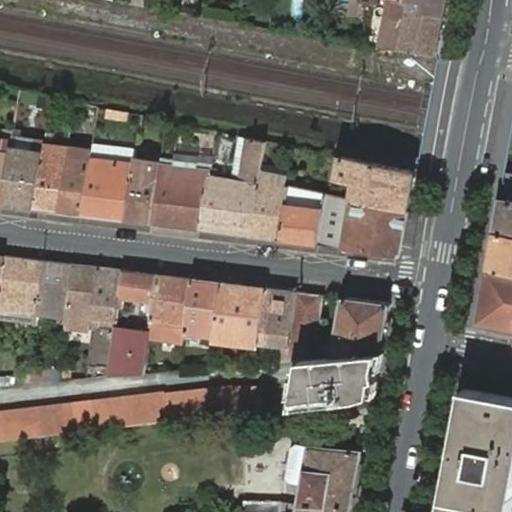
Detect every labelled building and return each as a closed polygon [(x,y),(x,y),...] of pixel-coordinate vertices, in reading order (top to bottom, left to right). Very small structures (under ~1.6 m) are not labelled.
[(390,0),(382,46),(403,49),(404,47),(438,53),(446,15),(411,8),(412,1),(408,0),(390,0)] [(411,8),(446,15),(448,0),(408,0),(412,1),(411,8)] [(52,107),(54,96),(41,94),(39,105),(52,107)] [(241,135),(234,180),(240,181),(248,136),(241,135)] [(46,140),(14,136),(13,139),(12,148),(11,150),(2,204),(35,208),(44,153),(44,152),(46,143),(46,140)] [(263,161),(267,140),(248,136),(240,181),(234,180),(217,177),(218,169),(212,167),(210,176),(201,229),(251,235),(262,170),(263,161)] [(0,203),(2,204),(11,150),(12,148),(13,139),(5,138),(4,149),(0,148),(0,203)] [(44,153),(35,208),(58,211),(68,156),(51,154),(52,144),(46,143),(44,152),(44,153)] [(68,156),(69,146),(52,144),(51,154),(68,156)] [(85,148),(69,146),(68,156),(83,158),(85,148)] [(91,159),(92,149),(85,148),(83,158),(68,156),(58,211),(82,214),(91,159)] [(210,176),(212,167),(213,163),(214,154),(201,152),(200,154),(177,151),(176,159),(162,157),(161,162),(160,167),(160,172),(151,222),(201,229),(210,176)] [(409,210),(416,171),(343,155),(338,179),(359,183),(355,200),(356,200),(409,210)] [(91,159),(82,214),(126,219),(135,169),(136,164),(91,159)] [(161,162),(137,159),(136,164),(135,169),(126,219),(151,222),(160,172),(160,167),(161,162)] [(291,166),(263,161),(262,170),(290,175),(291,166)] [(289,185),(290,175),(262,170),(251,235),(281,239),(291,186),(289,185)] [(291,186),(281,239),(318,243),(328,193),(328,192),(291,186)] [(328,193),(318,243),(347,247),(354,211),(342,209),(343,206),(337,205),(339,196),(328,193)] [(401,254),(409,210),(356,200),(355,200),(339,196),(337,205),(343,206),(342,209),(354,211),(347,247),(401,254)] [(511,200),(501,198),(495,232),(511,235),(511,200)] [(511,235),(495,232),(489,266),(511,270),(511,235)] [(1,299),(0,303),(0,308),(37,313),(44,260),(6,255),(1,299)] [(44,260),(37,313),(68,317),(74,263),(44,260)] [(68,317),(67,326),(92,330),(93,321),(94,316),(99,266),(74,263),(68,317)] [(118,319),(120,304),(121,296),(124,270),(99,266),(94,316),(93,321),(99,321),(99,317),(113,319),(112,323),(117,324),(118,319)] [(511,270),(489,266),(479,318),(479,320),(480,321),(481,321),(511,327),(511,270)] [(130,297),(155,300),(157,289),(159,274),(124,270),(121,296),(120,304),(128,305),(130,297)] [(185,341),(186,335),(187,328),(187,325),(193,278),(163,274),(161,290),(157,289),(155,300),(152,321),(152,324),(151,331),(150,336),(185,341)] [(216,331),(223,282),(193,278),(187,325),(187,328),(201,330),(216,331)] [(216,331),(215,338),(260,344),(260,340),(268,287),(223,282),(216,331)] [(283,344),(281,361),(288,360),(290,344),(297,291),(268,287),(260,340),(283,344)] [(288,360),(303,359),(316,358),(318,342),(325,295),(297,291),(290,344),(288,360)] [(335,356),(382,351),(391,304),(391,303),(390,303),(346,297),(337,346),(335,356)] [(116,338),(111,375),(145,374),(149,341),(145,340),(116,338)] [(318,342),(316,358),(335,356),(337,346),(318,342)] [(361,399),(374,396),(380,364),(382,351),(335,356),(316,358),(303,359),(300,373),(294,407),(298,406),(323,404),(358,400),(361,399)] [(165,393),(0,412),(0,440),(262,410),(262,388),(249,388),(235,387),(235,389),(221,388),(221,391),(207,389),(207,392),(193,391),(193,393),(179,392),(179,394),(165,393)] [(511,511),(511,397),(465,388),(441,511),(511,511)] [(372,407),(374,396),(361,399),(358,400),(359,406),(360,409),(372,407)] [(298,511),(352,511),(364,451),(312,445),(311,446),(304,485),(298,511)] [(281,511),(281,501),(244,500),(244,511),(281,511)]
